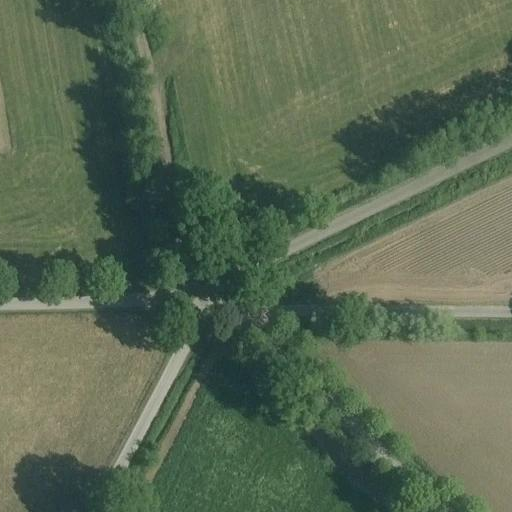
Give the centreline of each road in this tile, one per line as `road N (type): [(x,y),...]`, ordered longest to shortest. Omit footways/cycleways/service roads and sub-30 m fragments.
road 1 (unclassified): [(207,303),(230,280),(511,141)]
road 2 (track): [(133,0),(185,251),(207,303)]
road 3 (track): [(438,511),(255,332),(207,303)]
road 4 (unclassified): [(511,306),(207,303)]
road 5 (unclassified): [(99,511),(207,303)]
road 6 (unclassified): [(207,303),(0,306)]
